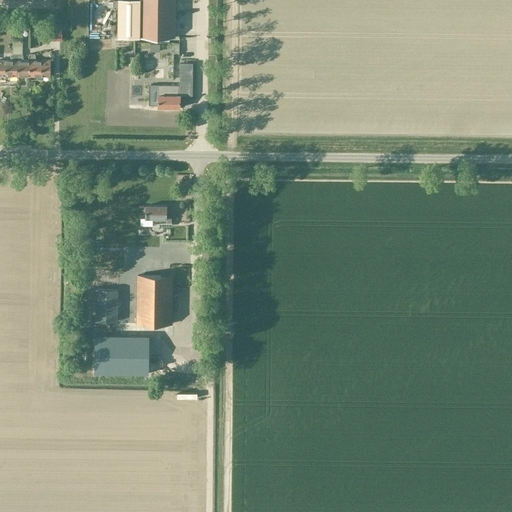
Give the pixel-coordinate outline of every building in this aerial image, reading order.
[(140,37),(140,0),(117,0),(117,37),(140,37)] [(174,38),(174,0),(140,0),(140,37),(174,38)] [(54,41),(54,27),(42,27),(42,40),(54,41)] [(29,76),(29,61),(23,61),(22,54),(22,46),(13,46),(13,54),(18,54),(17,76),(29,76)] [(0,59),(0,76),(5,77),(5,76),(17,76),(18,54),(13,54),(11,61),(5,60),(0,59)] [(35,61),(34,54),(30,54),(29,61),(29,76),(49,76),(50,60),(41,60),(41,61),(35,61)] [(158,107),(179,108),(180,85),(158,85),(158,107)] [(145,206),(145,218),(152,218),(152,223),(171,223),(171,210),(167,210),(167,206),(145,206)] [(172,324),(172,275),(137,275),(137,323),(172,324)] [(117,321),(118,289),(95,289),(95,297),(95,321),(117,321)] [(95,333),(94,370),(147,371),(147,334),(95,333)]
